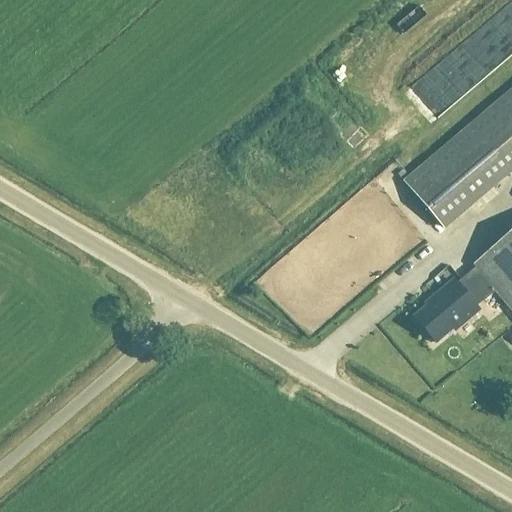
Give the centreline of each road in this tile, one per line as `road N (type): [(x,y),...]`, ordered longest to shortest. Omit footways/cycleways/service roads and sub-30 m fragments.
road 1 (unclassified): [(511,494),(191,307)]
road 2 (unclassified): [(0,471),(191,307)]
road 3 (unclassified): [(191,307),(0,194)]
